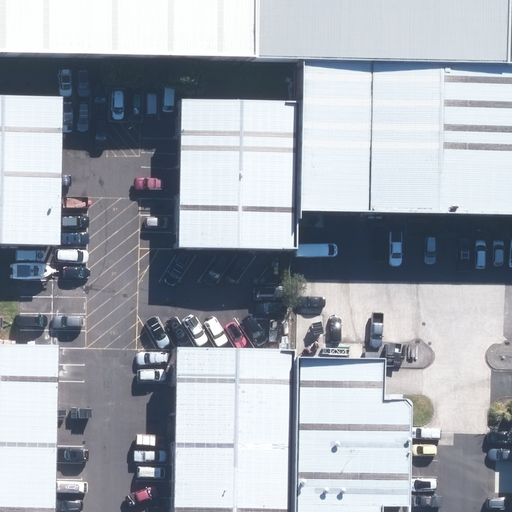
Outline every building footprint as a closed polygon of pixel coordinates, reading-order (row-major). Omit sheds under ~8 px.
[(0,0),(0,72),(256,76),(257,0),(0,0)] [(257,0),(256,76),(307,77),(509,81),(510,0),(257,0)] [(511,80),(509,81),(307,77),(305,225),(511,228),(511,80)] [(300,114),(177,112),(175,263),(297,265),(300,114)] [(64,115),(0,113),(0,258),(61,260),(64,115)] [(0,349),(0,511),(48,511),(51,351),(0,349)] [(295,354),(292,511),(407,511),(409,414),(383,413),(384,356),(295,354)] [(176,357),(173,511),(288,511),(291,359),(176,357)]
